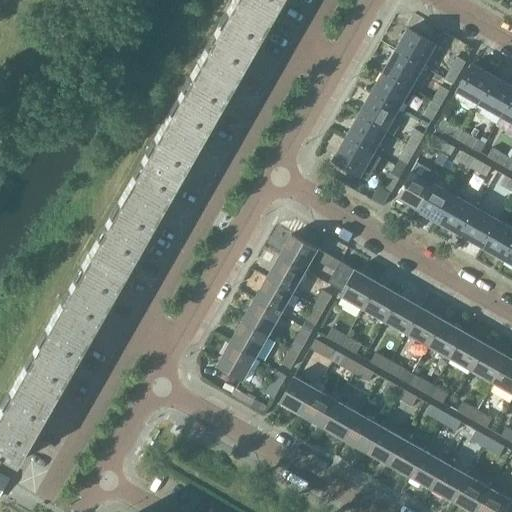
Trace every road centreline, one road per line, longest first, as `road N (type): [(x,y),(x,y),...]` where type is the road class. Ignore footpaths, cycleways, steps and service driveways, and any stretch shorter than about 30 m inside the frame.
road 1 (residential): [(511,314),(273,178)]
road 2 (residential): [(381,511),(158,382)]
road 3 (residential): [(158,382),(273,178)]
road 4 (residential): [(273,178),(375,0)]
